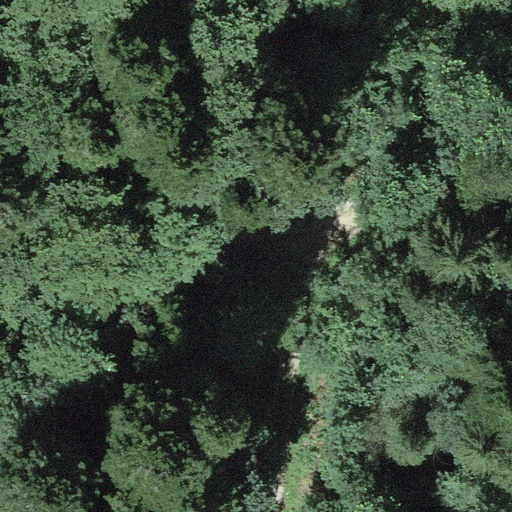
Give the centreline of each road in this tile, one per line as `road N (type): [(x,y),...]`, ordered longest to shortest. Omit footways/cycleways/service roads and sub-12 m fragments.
road 1 (track): [(284,220),(287,321),(268,511)]
road 2 (track): [(284,220),(0,265)]
road 3 (track): [(511,177),(284,220)]
